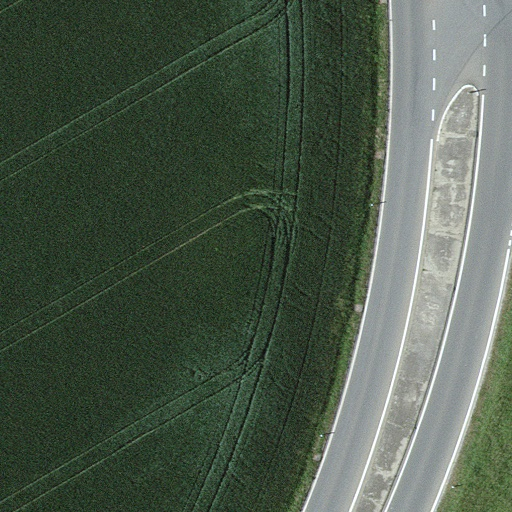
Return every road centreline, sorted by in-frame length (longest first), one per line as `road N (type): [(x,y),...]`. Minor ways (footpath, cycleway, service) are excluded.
road 1 (tertiary): [(403,511),(433,452),(489,251),(503,67)]
road 2 (tertiary): [(435,69),(356,430),(320,511)]
